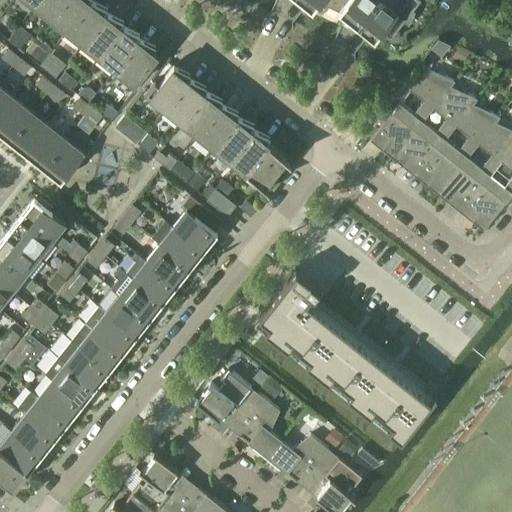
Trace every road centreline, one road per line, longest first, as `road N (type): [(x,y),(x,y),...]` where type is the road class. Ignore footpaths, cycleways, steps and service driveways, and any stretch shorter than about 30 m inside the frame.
road 1 (residential): [(136,397),(333,149)]
road 2 (residential): [(333,149),(484,268),(511,232)]
road 3 (residential): [(150,0),(333,149)]
road 4 (residential): [(286,511),(136,397)]
road 5 (residential): [(43,511),(136,397)]
